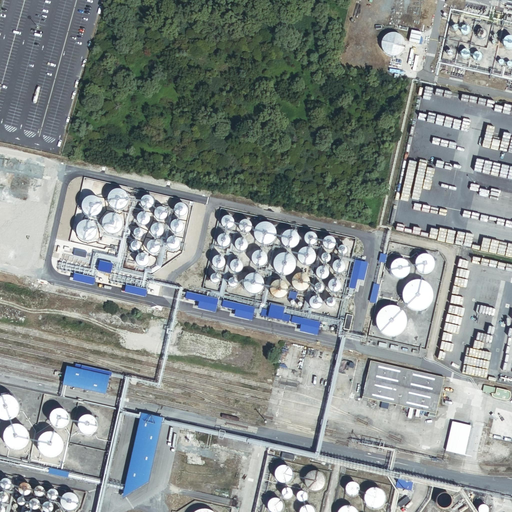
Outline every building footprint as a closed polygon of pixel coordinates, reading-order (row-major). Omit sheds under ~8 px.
[(228,228),(230,228),(231,227),(232,225),(233,223),(233,221),(232,219),(231,218),(229,217),(227,217),(225,217),(224,218),(222,219),(222,221),(222,223),(222,225),(223,226),(224,228),(226,228),(228,228)] [(246,232),(248,232),(249,231),(250,229),(251,227),(251,225),(250,223),(248,222),(247,221),(245,221),(243,221),(241,222),(240,224),(239,225),(239,227),(240,229),(241,230),(242,232),(244,232),(246,232)] [(264,244),(268,244),(271,243),(274,240),(275,237),(276,233),(275,230),(273,227),(270,224),(267,223),(264,223),(260,224),(257,226),(255,229),(254,232),(254,236),(256,239),(258,242),(261,244),(264,244)] [(292,247),(295,246),(297,244),(298,242),(298,239),(298,236),(296,234),(294,232),(291,231),(289,231),(286,232),(284,233),(283,236),(282,238),(282,241),(283,243),(285,245),(287,247),(290,247),(292,247)] [(314,244),(315,243),(316,241),(316,239),(316,237),(315,235),(314,234),(312,233),(310,233),(308,233),(306,235),(305,236),(304,238),(304,240),(305,242),(306,243),(308,244),(310,245),(312,245),(314,244)] [(224,247),(226,246),(227,245),(228,243),(229,242),(229,240),(228,238),(227,236),(225,235),(223,235),(221,236),(220,236),(218,238),(218,240),(218,241),(218,243),(219,245),(220,246),(222,247),(224,247)] [(330,249),(332,248),(334,247),(335,245),(335,243),(335,241),(334,240),(333,238),(331,237),(329,237),(327,237),(325,238),(324,240),(323,241),(323,243),(323,245),(325,247),(326,248),(328,249),(330,249)] [(242,251),(244,250),(245,249),(246,248),(247,246),(247,244),(246,242),(244,240),(243,239),(241,239),(239,240),(237,241),(236,242),(235,244),(235,245),(236,247),(237,249),(238,250),(240,251),(242,251)] [(341,254),(342,255),(343,255),(345,254),(346,253),(347,252),(347,250),(347,249),(346,247),(345,246),(343,246),(342,246),(340,246),(339,247),(338,248),(338,250),(338,251),(338,252),(339,254),(341,254)] [(307,265),(309,264),(312,263),(314,261),(315,258),(315,256),(315,253),(313,251),(311,249),(309,248),(306,248),(303,249),(301,250),(299,253),(298,255),(298,258),(300,261),(301,263),(304,264),(307,265)] [(254,265),(256,266),(259,267),(262,266),(264,265),(266,263),(267,261),(267,258),(266,256),(265,253),(263,252),(260,251),(258,251),(255,252),(253,254),(252,256),(251,258),(251,261),(252,263),(254,265)] [(284,275),(287,275),(290,274),(293,271),(295,268),(295,264),(294,261),(293,258),(290,255),(287,254),(283,254),(280,255),(277,257),(275,260),(274,263),(274,267),(275,270),(277,273),(280,275),(284,275)] [(324,262),(325,263),(327,262),(328,262),(329,261),(330,259),(330,258),(330,257),(329,255),(328,254),(327,254),(325,254),(324,254),(323,255),(322,256),(321,257),(321,259),(322,260),(323,261),(324,262)] [(415,263),(416,266),(417,269),(419,271),(422,272),(425,272),(428,272),(430,270),(432,268),(433,265),(433,263),(433,260),(431,257),(429,256),(426,254),(423,254),(420,255),(417,257),(416,260),(415,263)] [(219,268),(221,267),(222,266),(224,265),(224,263),(224,261),(223,259),(222,258),(220,257),(218,256),(216,257),(215,258),(213,259),(213,261),(213,263),(213,265),(214,266),(216,267),(217,268),(219,268)] [(368,263),(354,260),(348,287),(355,289),(357,279),(364,281),(368,263)] [(391,269),(391,272),(393,274),(395,277),(398,278),(401,278),(403,277),(406,276),(408,273),(409,271),(409,268),(408,265),(407,263),(404,261),(402,260),(398,260),(395,261),(393,263),(391,265),(391,269)] [(237,272),(239,272),(240,270),(241,269),(242,267),(242,265),(241,263),(240,262),(238,261),(236,261),(234,261),(232,262),(231,263),(231,265),(230,267),(231,269),(232,270),(233,271),(235,272),(237,272)] [(340,273),(342,272),(343,270),(344,269),(344,267),(344,265),(343,264),(342,262),(341,261),(339,261),(337,261),(335,262),(334,263),(333,265),(333,267),(333,269),(334,271),(336,272),(338,273),(340,273)] [(324,279),(326,278),(327,277),(328,275),(328,273),(328,271),(327,270),(326,268),(324,268),(323,267),(321,267),(319,268),(317,270),(317,272),(316,274),(317,276),(318,277),(320,278),(322,279),(324,279)] [(244,288),(246,291),(248,293),(252,294),(255,294),(258,293),(261,291),(263,288),(263,285),(263,282),(262,279),(260,276),(257,275),(254,274),(250,274),(247,276),(245,278),(244,281),(243,285),(244,288)] [(298,291),(301,291),(304,291),(307,289),(308,287),(309,284),(310,282),(309,279),(307,277),(305,275),(303,274),(300,274),(297,274),(294,276),(293,279),(292,282),(292,285),(293,287),(295,289),(298,291)] [(336,292),(337,291),(339,289),(340,288),(340,286),(340,284),(339,282),(338,281),(336,280),(335,280),(333,280),(331,281),(329,282),(328,284),(328,286),(329,288),(330,290),(332,291),(334,292),(336,292)] [(281,297),(284,296),(285,294),(287,292),(287,289),(287,286),(285,284),(283,282),(280,281),(278,281),(275,282),(273,284),(271,286),(271,289),(271,291),(272,294),(274,296),(276,297),(278,298),(281,297)] [(403,296),(404,301),(406,305),(410,308),(414,310),(419,311),(424,309),(429,306),(431,302),(433,297),(433,292),(431,288),(427,284),(423,282),(418,281),(413,282),(409,284),(406,287),(404,292),(403,296)] [(317,292),(319,293),(320,293),(322,292),(323,291),(323,290),(324,288),(323,287),(323,285),(322,284),(320,284),(319,284),(317,284),(316,285),(315,286),(315,287),(315,289),(315,290),(316,292),(317,292)] [(370,302),(375,303),(379,285),(374,284),(370,302)] [(297,293),(290,291),(288,298),(296,300),(297,293)] [(218,299),(187,292),(185,299),(199,302),(197,308),(215,312),(218,299)] [(317,309),(319,308),(320,306),(321,305),(321,303),(321,301),(320,300),(319,298),(317,297),(316,297),(314,297),(312,298),(310,300),(310,301),(309,303),(310,305),(311,307),(313,308),(315,309),(317,309)] [(329,307),(330,307),(332,307),(333,306),(334,305),(335,304),(335,302),(335,301),(334,300),(333,299),(331,298),(330,298),(328,298),(327,299),(326,300),(326,302),(326,303),(326,305),(327,306),(329,307)] [(255,307),(223,301),(222,307),(236,310),(234,317),(252,321),(255,307)] [(283,314),(284,307),(270,304),(269,311),(262,310),(261,316),(289,322),(290,316),(283,314)] [(377,321),(378,326),(380,330),(384,333),(388,335),(393,336),(398,334),(402,332),(405,327),(407,323),(406,318),(404,313),(401,309),(396,307),(392,306),(387,307),(383,309),(380,312),(377,317),(377,321)] [(353,316),(346,315),(343,329),(349,331),(353,316)] [(320,322),(293,316),(291,323),(301,325),(300,332),(318,336),(320,322)] [(445,378),(372,361),(363,397),(370,399),(397,405),(403,406),(431,413),(437,414),(445,378)] [(105,394),(109,376),(67,367),(63,385),(105,394)] [(509,391),(485,386),(483,392),(492,394),(492,397),(494,398),(506,401),(509,400),(510,399),(511,396),(511,393),(509,391)] [(11,420),(15,417),(17,414),(18,410),(18,405),(16,402),(13,398),(9,396),(5,396),(1,396),(0,396),(0,420),(3,421),(7,421),(11,420)] [(61,427),(63,426),(65,424),(67,421),(67,419),(67,416),(66,414),(64,412),(61,411),(59,410),(56,411),(54,412),(52,414),(51,417),(50,420),(51,422),(53,425),(55,426),(58,427),(61,427)] [(149,483),(163,418),(141,413),(122,498),(149,483)] [(89,433),(91,432),(94,430),(95,428),(95,425),(95,422),(94,420),(92,418),(89,417),(87,416),(84,417),(82,418),(80,420),(79,423),(79,426),(79,429),(81,431),(83,432),(86,433),(89,433)] [(464,456),(471,426),(464,425),(453,422),(446,452),(464,456)] [(22,449),(25,446),(27,443),(28,438),(28,434),(26,430),(24,427),(20,425),(16,425),(12,425),(8,427),(5,430),(3,434),(3,438),(4,442),(6,446),(10,449),(14,450),(18,450),(22,449)] [(56,457),(59,454),(61,451),(62,447),(62,442),(60,438),(57,435),(54,433),(50,433),(45,433),(42,435),(39,438),(37,442),(37,446),(38,451),(40,454),(43,457),(47,458),(52,458),(56,457)] [(294,474),(294,473),(294,472),(294,471),(294,470),(293,469),(293,468),(292,467),(291,466),(290,466),(290,465),(289,465),(287,465),(286,464),(285,464),(284,465),(283,465),(282,465),(281,466),(280,466),(280,467),(279,468),(278,469),(278,470),(277,471),(277,472),(277,473),(277,474),(277,475),(278,476),(278,477),(279,478),(279,479),(280,480),(281,480),(282,481),(283,481),(284,481),(285,482),(286,482),(287,481),(288,481),(289,481),(290,480),(291,480),(292,479),(293,478),(293,477),(294,476),(294,475),(294,474)] [(68,478),(69,473),(50,468),(48,474),(68,478)] [(324,484),(325,482),(325,481),(325,480),(325,479),(325,477),(325,476),(324,475),(323,474),(323,473),(322,472),(321,472),(320,471),(318,470),(317,470),(316,470),(315,470),(313,470),(312,470),(311,471),(310,471),(309,472),(308,473),(307,474),(306,475),(306,476),(306,477),(305,479),(305,480),(305,481),(305,482),(306,484),(306,485),(307,486),(308,487),(309,488),(310,488),(311,489),(312,489),(313,490),(314,490),(316,490),(317,490),(318,489),(319,489),(320,488),(322,488),(322,487),(323,486),(324,485),(324,484)] [(6,490),(7,489),(9,488),(10,486),(10,485),(10,483),(9,482),(8,481),(7,480),(5,479),(4,479),(2,480),(1,481),(0,482),(0,486),(1,488),(2,489),(4,490),(6,490)] [(360,490),(360,489),(360,488),(360,487),(360,486),(360,485),(359,484),(358,483),(357,482),(356,482),(355,482),(354,482),(353,482),(352,482),(351,483),(350,483),(350,484),(349,484),(349,485),(348,486),(348,487),(348,488),(348,489),(348,490),(349,491),(349,492),(350,492),(350,493),(351,493),(351,494),(352,494),(353,494),(354,494),(355,494),(356,494),(357,494),(357,493),(358,493),(359,492),(360,491),(360,490)] [(30,487),(29,485),(27,484),(25,483),(23,483),(21,484),(20,485),(19,486),(18,488),(18,490),(18,492),(20,494),(21,495),(23,496),(25,495),(27,495),(29,493),(30,491),(30,489),(30,487)] [(37,496),(39,496),(40,496),(42,495),(43,494),(43,492),(43,491),(43,489),(42,488),(41,487),(40,486),(38,486),(36,487),(35,488),(34,489),(34,491),(34,492),(34,494),(36,495),(37,496)] [(294,493),(294,492),(294,490),(293,489),(293,488),(292,488),(291,487),(289,487),(288,487),(287,488),(286,488),(285,489),(285,490),(284,492),(284,493),(285,494),(285,495),(286,496),(287,496),(289,497),(290,497),(291,496),(292,496),(293,495),(294,494),(294,493)] [(385,501),(386,500),(386,498),(386,497),(386,496),(386,495),(385,494),(385,492),(384,491),(383,490),(383,489),(382,489),(380,488),(379,488),(378,487),(377,487),(376,487),(374,487),(373,488),(372,488),(371,489),(370,489),(369,490),(368,491),(367,492),(367,493),(366,495),(366,496),(366,497),(366,498),(366,500),(367,501),(367,502),(368,503),(369,504),(370,505),(371,506),(372,506),(373,507),(374,507),(375,507),(377,507),(378,507),(379,507),(380,506),(381,506),(382,505),(383,504),(384,503),(385,502),(385,501)] [(51,500),(52,500),(54,500),(56,499),(56,497),(57,496),(57,495),(57,493),(56,492),(55,491),(53,490),(52,490),(50,491),(49,491),(48,493),(47,495),(47,496),(48,498),(49,499),(51,500)] [(309,496),(309,495),(309,493),(308,492),(307,491),(306,491),(305,490),(304,490),(303,490),(302,491),(301,491),(300,492),(299,493),(299,495),(299,496),(300,497),(300,498),(301,499),(302,500),(303,500),(305,500),(306,500),(307,499),(308,498),(309,497),(309,496)] [(74,509),(76,507),(77,504),(77,501),(76,499),(75,497),(73,495),(70,494),(67,494),(65,495),(63,496),(61,499),(60,502),(60,505),(61,507),(63,510),(66,511),(69,511),(72,511),(74,509)] [(452,502),(452,501),(452,500),(452,499),(452,498),(451,497),(450,496),(449,495),(448,494),(447,494),(446,494),(445,494),(444,494),(443,494),(442,494),(441,495),(440,495),(439,496),(439,497),(438,497),(438,498),(437,499),(437,500),(437,501),(437,502),(437,503),(438,504),(438,505),(439,505),(439,506),(440,507),(441,507),(441,508),(442,508),(443,508),(444,508),(445,508),(446,508),(447,508),(448,508),(449,507),(450,506),(451,505),(451,504),(452,503),(452,502)] [(285,506),(285,505),(285,504),(285,503),(285,502),(284,501),(284,500),(283,500),(282,499),(282,498),(281,498),(280,497),(279,497),(278,497),(277,497),(276,497),(275,497),(275,498),(274,498),(273,499),(272,499),(272,500),(271,501),(271,502),(270,503),(270,504),(270,505),(270,506),(271,507),(271,508),(272,509),(272,510),(273,510),(274,511),(275,511),(276,511),(277,511),(278,511),(279,511),(280,511),(281,511),(282,511),(282,510),(283,510),(284,509),(284,508),(284,507),(285,506)] [(32,510),(34,510),(35,509),(37,508),(38,507),(38,506),(38,504),(38,503),(37,502),(36,501),(35,500),(33,500),(31,500),(30,501),(29,503),(29,504),(29,506),(29,508),(31,509),(32,510)] [(44,511),(49,511),(50,511),(51,510),(52,509),(52,507),(51,506),(51,505),(50,504),(48,503),(46,503),(45,503),(43,504),(42,506),(42,507),(42,509),(43,511),(44,511)]
